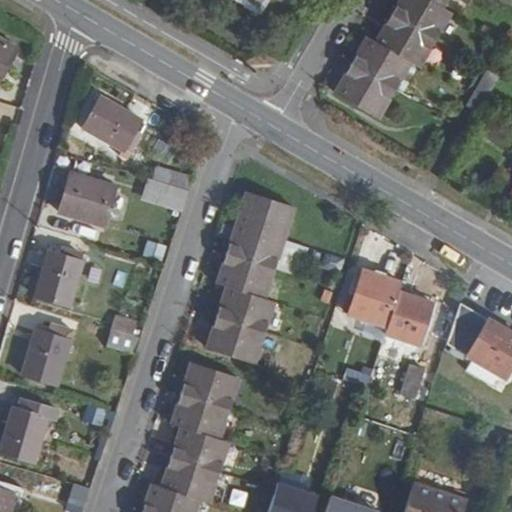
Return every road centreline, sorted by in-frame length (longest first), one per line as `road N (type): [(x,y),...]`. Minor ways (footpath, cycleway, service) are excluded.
road 1 (residential): [(236,105),(106,511)]
road 2 (residential): [(77,11),(0,279)]
road 3 (tertiary): [(274,127),(511,264)]
road 4 (tertiary): [(77,11),(236,105)]
road 5 (residential): [(349,0),(274,127)]
